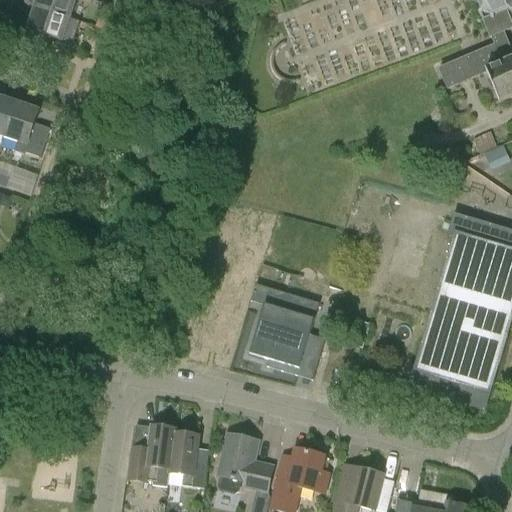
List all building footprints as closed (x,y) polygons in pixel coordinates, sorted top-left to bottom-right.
[(76,0),(37,0),(35,8),(70,20),(76,0)] [(115,0),(113,8),(123,12),(127,0),(115,0)] [(511,97),(511,50),(510,51),(503,32),(511,28),(511,0),(457,0),(457,1),(460,3),(463,0),(477,2),(481,11),(478,14),(481,17),(490,38),(491,37),(494,46),(439,69),(447,89),(469,80),(478,100),(494,93),(498,103),(511,97)] [(62,43),(70,20),(35,8),(27,31),(62,43)] [(105,31),(115,35),(123,12),(113,8),(105,31)] [(108,58),(115,35),(105,31),(97,54),(108,58)] [(0,137),(4,139),(16,104),(0,98),(0,137)] [(39,112),(16,104),(4,139),(18,144),(15,153),(24,156),(25,154),(41,159),(51,130),(34,125),(39,112)] [(473,140),(479,152),(496,145),(491,132),(473,140)] [(504,146),(485,154),(491,169),(510,161),(504,146)] [(0,176),(0,187),(5,189),(30,197),(33,188),(6,179),(0,176)] [(8,199),(0,196),(0,207),(5,209),(8,199)] [(511,233),(454,216),(448,237),(454,239),(415,371),(409,369),(403,389),(484,413),(511,320),(511,233)] [(265,306),(250,356),(299,371),(319,305),(288,296),(284,312),(265,306)] [(370,327),(358,323),(351,347),(363,351),(370,327)] [(155,470),(170,472),(175,434),(176,432),(173,431),(174,426),(156,423),(155,429),(152,429),(149,452),(133,450),(129,481),(153,485),(155,470)] [(198,437),(175,434),(170,472),(170,476),(183,478),(182,487),(204,490),(207,465),(195,463),(198,437)] [(246,490),(256,492),(267,494),(272,468),(253,464),(258,443),(226,436),(217,478),(220,478),(218,489),(220,492),(233,495),(237,493),(239,482),(247,484),(246,490)] [(270,511),(273,511),(293,511),(296,503),(299,489),(315,493),(324,459),(296,452),(290,476),(279,473),(273,497),(270,511)] [(349,495),(338,492),(332,511),(357,511),(359,508),(372,511),(373,511),(383,478),(356,471),(349,495)] [(396,511),(465,511),(466,509),(445,505),(445,509),(398,500),(396,511)] [(254,503),(251,511),(266,511),(268,506),(254,503)]
